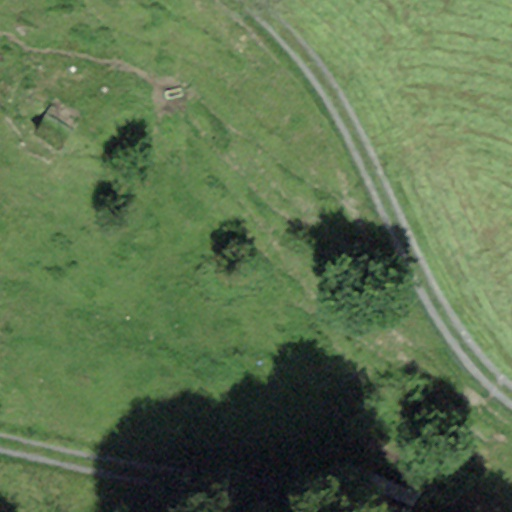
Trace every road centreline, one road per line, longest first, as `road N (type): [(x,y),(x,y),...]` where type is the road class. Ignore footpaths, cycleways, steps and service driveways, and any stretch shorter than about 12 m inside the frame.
road 1 (track): [(252,0),(339,104),(420,273),(462,342),(511,395)]
road 2 (track): [(381,511),(328,488),(152,474),(0,439)]
